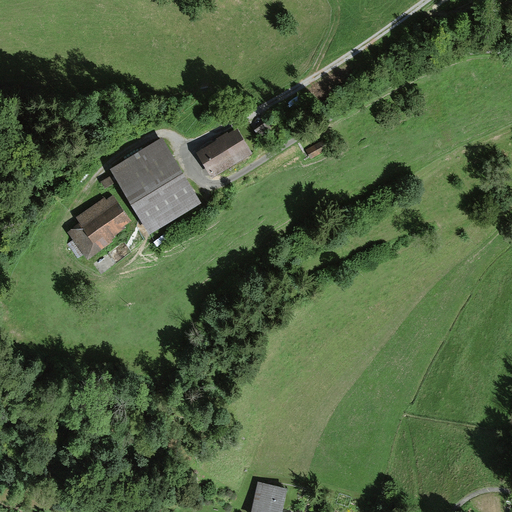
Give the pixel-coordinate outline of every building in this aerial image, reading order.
[(254,130),(259,138),(272,129),(267,121),(254,130)] [(194,154),(209,178),(249,153),(234,129),(194,154)] [(314,143),(318,149),(333,139),(329,133),(314,143)] [(111,172),(147,232),(194,203),(159,144),(111,172)] [(68,231),(84,252),(123,222),(107,201),(68,231)] [(259,484),(251,511),(278,511),(284,491),(259,484)]
